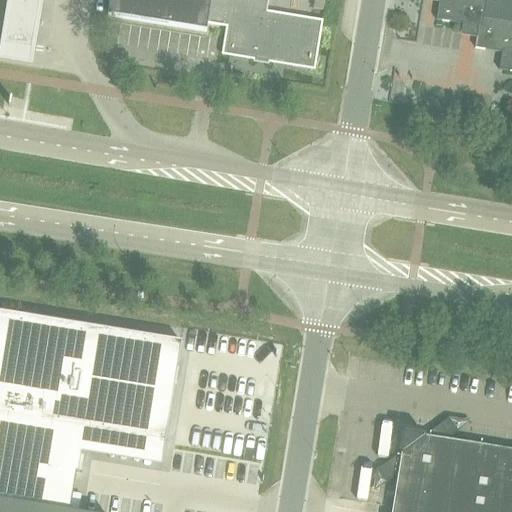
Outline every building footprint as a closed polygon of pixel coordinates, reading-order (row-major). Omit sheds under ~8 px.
[(43,0),(7,0),(0,49),(0,66),(32,71),(43,0)] [(110,0),(108,15),(206,31),(206,29),(205,29),(206,23),(227,27),(223,54),(314,69),(321,25),(321,22),(266,13),(267,0),(110,0)] [(314,0),(313,9),(323,10),(324,0),(314,0)] [(511,0),(439,0),(436,20),(478,27),(475,48),(501,52),(499,69),(511,71),(511,0)] [(0,511),(71,511),(69,511),(76,472),(77,473),(84,429),(162,442),(178,345),(181,346),(181,342),(158,339),(158,340),(5,315),(5,314),(0,312),(0,511)] [(511,511),(511,450),(446,440),(458,431),(449,419),(425,436),(404,433),(400,454),(375,471),(384,483),(397,474),(391,511),(511,511)]
